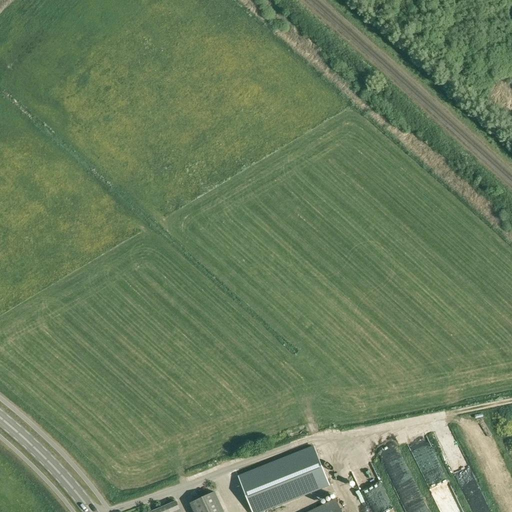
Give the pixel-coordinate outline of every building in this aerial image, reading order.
[(259,511),(325,486),(311,448),(236,477),(249,511),(259,511)] [(366,468),(356,473),(364,490),(369,488),(373,498),(379,495),(381,500),(385,498),(389,505),(393,503),(375,463),(366,467),(366,468)] [(192,502),(196,511),(222,511),(214,492),(192,502)] [(181,511),(176,500),(148,511),(181,511)] [(311,511),(342,511),(336,500),(311,511)]
